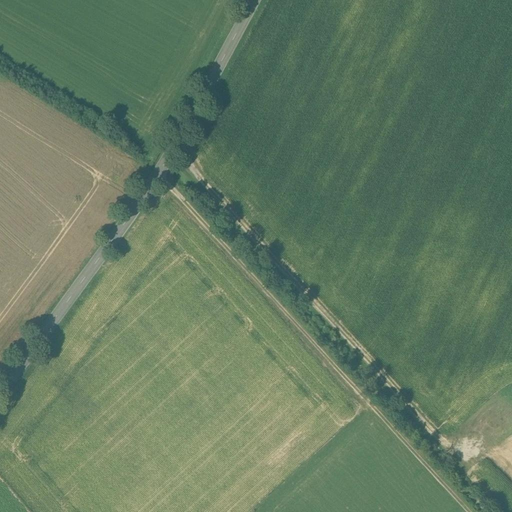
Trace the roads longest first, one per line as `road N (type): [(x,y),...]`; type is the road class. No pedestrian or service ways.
road 1 (track): [(172,150),(448,450),(511,408)]
road 2 (secondary): [(0,393),(158,173),(253,0)]
road 3 (track): [(158,173),(469,511)]
